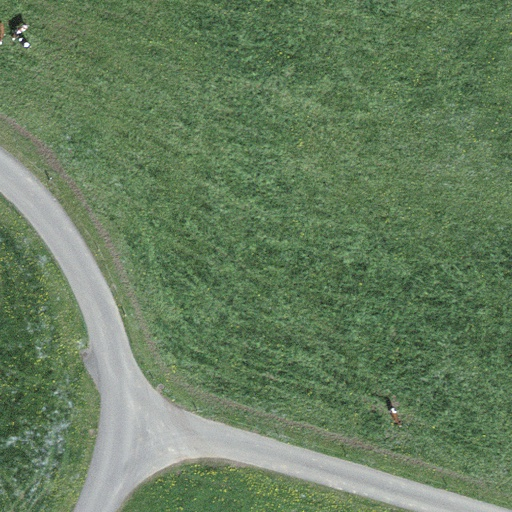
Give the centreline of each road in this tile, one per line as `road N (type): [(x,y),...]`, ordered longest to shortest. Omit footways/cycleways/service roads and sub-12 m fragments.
road 1 (track): [(0,170),(73,252),(107,340),(119,404),(91,511)]
road 2 (track): [(119,404),(458,511)]
